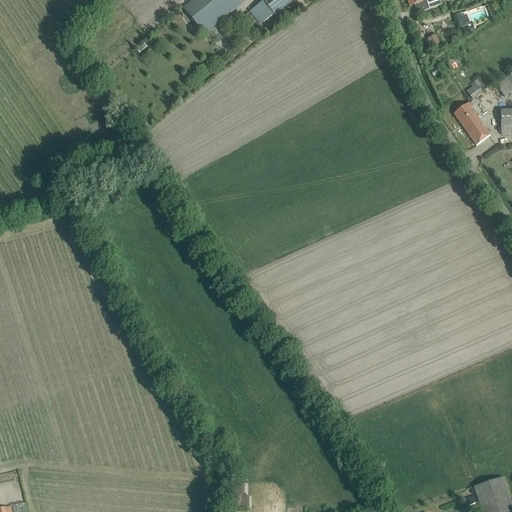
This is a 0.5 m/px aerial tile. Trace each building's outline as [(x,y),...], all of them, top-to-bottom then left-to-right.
[(239,0),(193,0),(184,7),(201,28),(202,30),(239,0)] [(263,1),(273,15),(274,16),(295,1),(293,0),(262,0),(263,1)] [(407,0),(410,7),(414,5),(417,14),(427,10),(430,9),(437,7),(434,0),(407,0)] [(273,15),(263,1),(250,12),(260,25),(273,15)] [(436,36),(428,39),(433,52),(441,48),(436,36)] [(511,74),(496,86),(497,88),(480,102),(486,110),(504,96),(505,98),(511,91),(511,74)] [(473,100),(482,92),(476,85),(467,92),(473,100)] [(454,115),(477,147),(490,136),(474,113),(475,112),(469,104),(454,115)] [(511,134),(511,110),(501,111),(501,135),(511,134)] [(467,507),(479,503),(482,511),(511,511),(511,506),(503,478),(474,488),(476,495),(464,499),(467,507)] [(245,484),(236,484),(236,496),(245,496),(245,484)] [(241,496),(232,496),(232,508),(240,508),(241,496)] [(240,508),(249,508),(249,496),(241,496),(240,508)]
